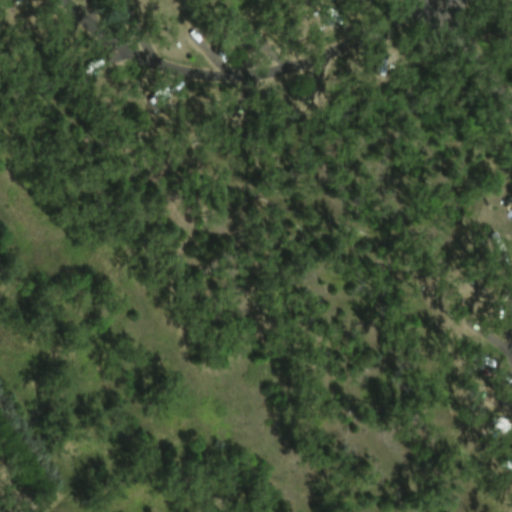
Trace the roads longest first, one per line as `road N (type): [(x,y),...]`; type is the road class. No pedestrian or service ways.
road 1 (residential): [(63,0),(132,53),(219,75),(269,72),(326,55),(438,0)]
road 2 (residential): [(445,0),(460,44),(511,119)]
